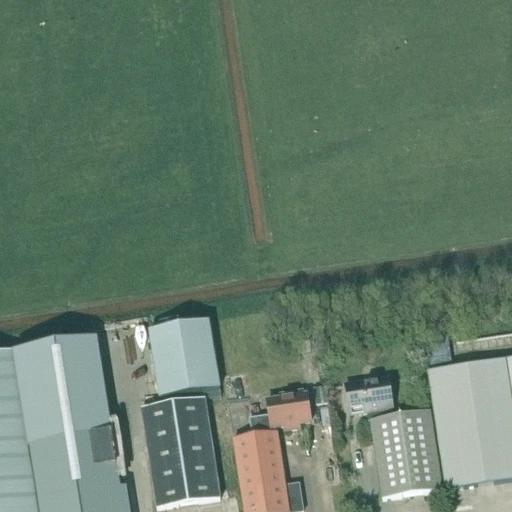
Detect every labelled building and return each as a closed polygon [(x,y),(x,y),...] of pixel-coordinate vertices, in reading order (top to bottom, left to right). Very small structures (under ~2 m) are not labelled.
[(210,326),(149,336),(159,403),(221,392),(210,326)] [(98,342),(15,355),(30,452),(113,439),(98,342)] [(312,343),(298,344),(300,357),(313,356),(312,343)] [(38,511),(13,355),(0,357),(0,511),(38,511)] [(511,363),(428,376),(446,495),(511,485),(511,363)] [(375,425),(392,422),(391,414),(394,414),(389,382),(346,389),(350,415),(363,413),(364,417),(374,415),(375,425)] [(253,440),(274,437),(273,433),(285,431),(285,435),(300,432),(299,423),(311,421),(307,399),(304,399),(303,395),(281,399),(282,403),(268,405),(270,420),(250,423),(253,440)] [(205,404),(142,413),(157,511),(173,511),(221,505),(205,404)] [(375,425),(371,425),(383,505),(443,496),(431,416),(392,422),(375,425)] [(253,440),(234,443),(244,511),(303,511),(300,488),(286,490),(277,437),(274,437),(253,440)] [(122,493),(39,506),(39,511),(130,511),(127,492),(122,493)]
